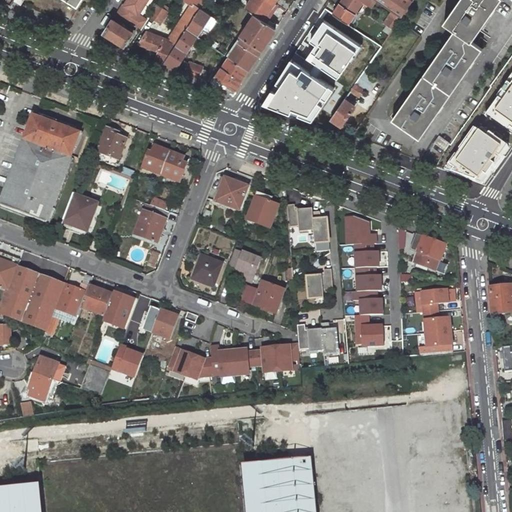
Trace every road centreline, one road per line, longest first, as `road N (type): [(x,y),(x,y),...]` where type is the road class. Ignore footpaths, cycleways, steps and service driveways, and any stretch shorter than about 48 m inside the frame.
road 1 (residential): [(476,232),(470,252),(494,511)]
road 2 (tertiary): [(220,137),(476,232)]
road 3 (residential): [(0,229),(160,289)]
road 4 (residential): [(160,289),(220,137)]
road 5 (tertiary): [(74,81),(220,137)]
road 6 (residential): [(235,116),(313,0)]
